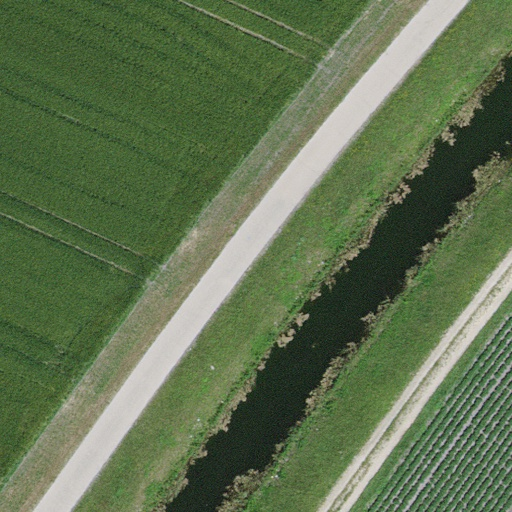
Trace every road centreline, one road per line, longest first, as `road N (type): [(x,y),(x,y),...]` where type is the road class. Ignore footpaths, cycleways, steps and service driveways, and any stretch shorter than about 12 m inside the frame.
road 1 (track): [(450,0),(342,120),(61,511)]
road 2 (track): [(344,511),(511,276)]
